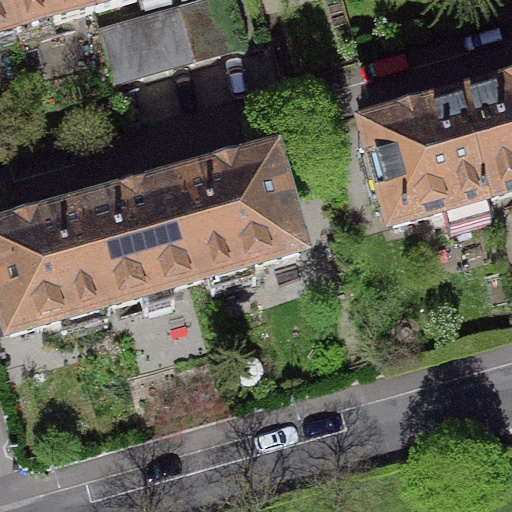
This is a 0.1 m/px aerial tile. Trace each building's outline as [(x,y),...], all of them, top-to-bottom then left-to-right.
[(0,0),(0,40),(18,36),(7,0),(0,0)] [(7,0),(18,36),(95,14),(90,0),(7,0)] [(90,0),(95,14),(143,0),(90,0)] [(215,0),(201,4),(178,11),(193,66),(246,52),(231,0),(215,0)] [(137,22),(99,33),(115,89),(193,66),(178,11),(137,22)] [(501,98),(464,109),(490,202),(511,195),(511,91),(500,95),(501,98)] [(395,128),(366,136),(393,230),(442,216),(448,239),(492,227),(486,203),(490,202),(464,109),(427,119),(426,116),(410,120),(394,125),(395,128)] [(213,180),(175,190),(202,284),(299,256),(272,163),(244,171),(243,167),(228,172),(212,176),(213,180)] [(119,206),(81,217),(108,310),(202,284),(175,190),(150,198),(149,194),(133,198),(118,203),(119,206)] [(12,237),(0,240),(0,301),(10,338),(108,310),(81,217),(44,228),(43,224),(27,228),(11,233),(12,237)]
